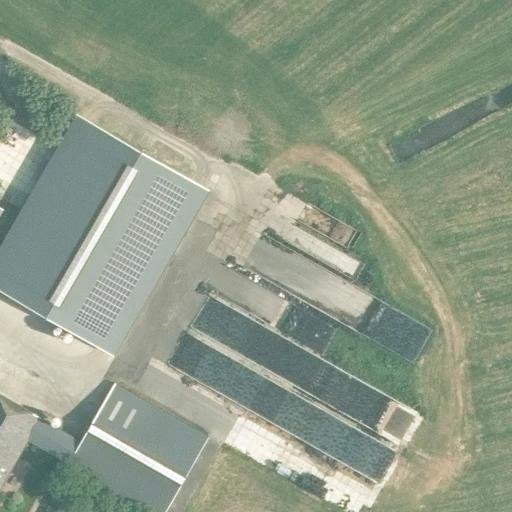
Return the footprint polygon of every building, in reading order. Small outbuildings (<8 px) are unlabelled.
[(88,118),(0,257),(0,277),(94,336),(185,175),(88,118)] [(336,238),(350,242),(355,227),(341,223),(336,238)] [(204,341),(187,375),(289,427),(307,393),(301,391),(308,376),(311,378),(323,353),(206,293),(186,332),(204,341)] [(391,347),(414,359),(430,329),(420,323),(408,345),(396,338),(391,347)] [(65,469),(139,511),(163,511),(208,436),(115,382),(81,441),(0,393),(0,485),(28,439),(69,462),(65,469)]
